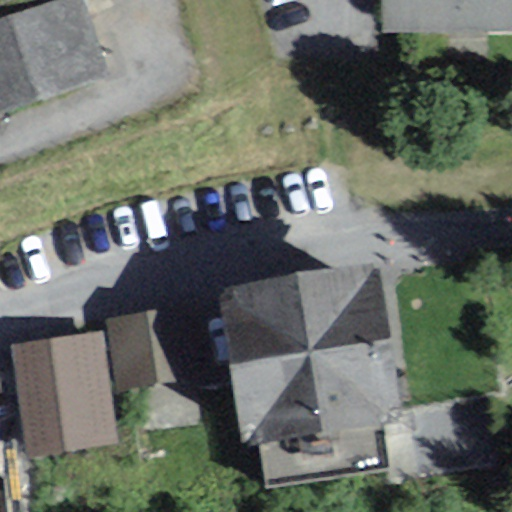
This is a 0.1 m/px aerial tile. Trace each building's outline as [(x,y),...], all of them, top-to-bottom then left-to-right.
[(0,117),(110,78),(82,0),(71,0),(0,25),(0,117)] [(511,0),(394,0),(395,24),(511,21),(511,0)] [(396,415),(376,270),(229,291),(249,435),(265,432),(272,480),(383,464),(376,418),(396,415)] [(202,386),(191,312),(109,325),(120,399),(202,386)] [(97,331),(10,341),(24,454),(111,443),(97,331)]
